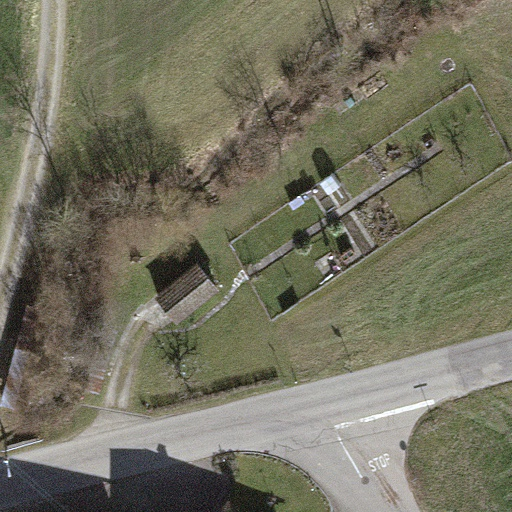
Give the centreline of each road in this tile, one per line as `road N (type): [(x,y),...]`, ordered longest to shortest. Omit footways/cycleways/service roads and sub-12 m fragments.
road 1 (tertiary): [(328,399),(0,481)]
road 2 (track): [(0,329),(36,194),(61,0)]
road 3 (tertiary): [(511,350),(328,399)]
road 4 (tertiary): [(328,399),(389,511)]
